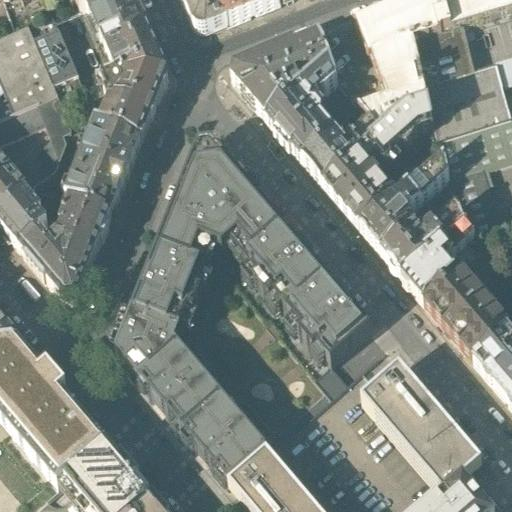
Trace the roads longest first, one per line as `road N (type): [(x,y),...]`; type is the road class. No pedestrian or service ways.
road 1 (residential): [(195,84),(511,457)]
road 2 (residential): [(195,84),(80,367)]
road 3 (residential): [(205,511),(80,367)]
road 4 (residential): [(195,84),(217,54),(354,0)]
